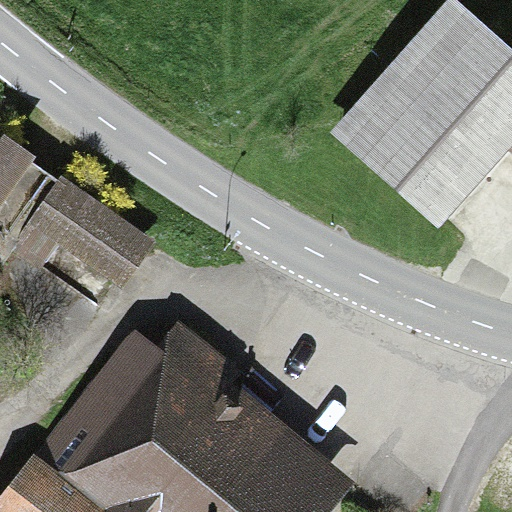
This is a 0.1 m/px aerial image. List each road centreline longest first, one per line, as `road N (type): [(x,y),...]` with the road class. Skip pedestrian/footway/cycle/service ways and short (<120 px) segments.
road 1 (tertiary): [(0,43),(202,189),(471,321),(511,328)]
road 2 (track): [(511,379),(461,511)]
